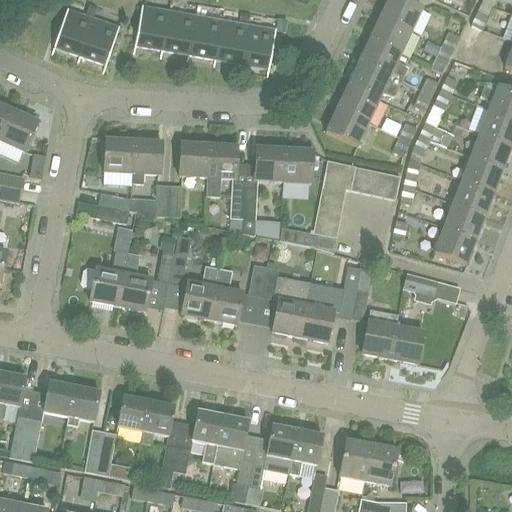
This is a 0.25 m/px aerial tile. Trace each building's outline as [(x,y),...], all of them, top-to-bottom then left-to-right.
[(398,0),(388,0),(379,19),(412,34),(422,11),(398,0)] [(492,10),(496,0),(483,0),(481,6),(492,10)] [(481,33),(492,10),(481,6),(470,29),(481,33)] [(161,52),(168,12),(141,8),(134,47),(161,52)] [(80,57),(92,21),(66,12),(54,48),(80,57)] [(188,57),(194,17),(168,12),(161,52),(188,57)] [(214,61),(221,22),(194,17),(188,57),(214,61)] [(498,33),(503,22),(490,17),(486,28),(498,33)] [(401,57),(412,34),(379,19),(369,42),(401,57)] [(118,30),(92,21),(80,57),(106,66),(118,30)] [(241,66),(248,26),(221,22),(214,61),(241,66)] [(275,31),(248,26),(241,66),(268,70),(275,31)] [(474,46),(481,33),(470,29),(464,41),(474,46)] [(448,34),(441,48),(452,53),(459,38),(448,34)] [(408,71),(398,63),(401,57),(369,42),(358,65),(401,86),(408,71)] [(445,68),(452,53),(441,48),(434,63),(445,68)] [(401,86),(358,65),(347,88),(379,103),(382,97),(394,100),(401,86)] [(447,78),(439,94),(450,98),(457,83),(447,78)] [(427,80),(423,87),(433,92),(436,84),(427,80)] [(511,94),(496,88),(496,89),(485,85),(480,98),(490,105),(487,112),(511,121),(511,94)] [(430,99),(433,92),(423,87),(420,94),(430,99)] [(368,126),(379,103),(347,88),(336,111),(368,126)] [(427,106),(430,99),(420,94),(416,101),(427,106)] [(444,112),(450,98),(439,94),(433,107),(444,112)] [(424,113),(427,106),(416,101),(413,109),(424,113)] [(0,141),(13,113),(0,106),(0,141)] [(358,150),(368,126),(336,111),(325,134),(358,150)] [(511,148),(511,145),(511,121),(487,112),(478,136),(511,148)] [(38,125),(13,113),(0,141),(0,142),(24,154),(38,125)] [(405,124),(403,128),(398,139),(409,145),(416,130),(405,124)] [(425,124),(417,140),(429,144),(446,150),(452,136),(425,124)] [(502,172),(511,148),(478,136),(469,160),(502,172)] [(402,159),(409,145),(398,139),(392,154),(402,159)] [(422,158),(429,144),(417,140),(411,153),(422,158)] [(132,186),(134,143),(105,142),(103,174),(131,176),(131,186),(132,186)] [(162,145),(134,143),(132,186),(143,186),(144,177),(160,177),(162,145)] [(207,180),(209,148),(180,147),(178,179),(207,180)] [(236,149),(209,148),(207,180),(206,199),(219,200),(220,181),(235,182),(236,149)] [(283,184),(285,153),(256,151),(254,183),(283,184)] [(311,154),(303,154),(285,153),(283,184),(310,186),(311,154)] [(493,196),(502,172),(469,160),(460,184),(493,196)] [(349,194),(354,170),(326,165),(326,167),(321,167),(321,171),(321,175),(324,176),(319,200),(343,205),(345,193),(349,194)] [(361,196),(366,173),(354,170),(349,194),(361,196)] [(372,199),(377,175),(366,173),(361,196),(372,199)] [(406,173),(403,189),(414,193),(417,176),(406,173)] [(0,174),(0,187),(22,192),(24,179),(0,174)] [(383,201),(388,177),(377,175),(372,199),(383,201)] [(400,180),(388,177),(383,201),(394,203),(400,180)] [(484,220),(493,196),(460,184),(451,207),(484,220)] [(0,202),(19,206),(22,192),(0,187),(0,202)] [(167,219),(168,188),(156,187),(154,218),(167,219)] [(181,188),(168,188),(167,219),(180,220),(181,188)] [(242,221),(244,190),(231,189),(230,220),(242,221)] [(411,207),(414,193),(403,189),(399,205),(411,207)] [(257,190),(244,190),(242,221),(243,222),(242,235),(255,238),(257,190)] [(100,195),(97,207),(129,214),(132,201),(100,195)] [(340,217),(343,205),(319,200),(317,212),(340,217)] [(126,226),(129,214),(97,207),(78,204),(75,217),(126,226)] [(475,244),(484,220),(451,207),(442,231),(475,244)] [(338,228),(340,217),(317,212),(314,223),(338,228)] [(395,222),(392,239),(403,241),(407,224),(395,222)] [(335,240),(338,228),(314,223),(312,235),(335,240)] [(336,241),(335,240),(312,235),(282,230),(279,243),(334,253),(336,241)] [(466,268),(475,244),(442,231),(433,255),(466,268)] [(184,251),(175,249),(174,255),(168,286),(182,288),(186,257),(183,257),(184,251)] [(117,308),(128,254),(116,252),(112,273),(96,270),(95,272),(88,271),(83,274),(81,284),(84,289),(92,290),(89,302),(117,308)] [(168,286),(174,255),(162,253),(156,284),(168,286)] [(140,257),(128,254),(117,308),(144,313),(151,281),(136,278),(140,257)] [(272,334),(299,339),(309,289),(309,287),(276,280),(278,271),(275,271),(276,265),(267,264),(266,269),(260,299),(278,302),(272,334)] [(247,296),(260,299),(266,269),(253,266),(247,296)] [(182,316),(210,322),(220,271),(205,268),(201,287),(188,285),(182,316)] [(350,321),(359,273),(360,270),(347,268),(337,319),(350,321)] [(236,327),(242,295),(229,293),(232,274),(220,271),(210,322),(236,327)] [(357,291),(359,273),(350,321),(362,323),(368,293),(357,291)] [(406,276),(402,289),(433,297),(437,285),(406,276)] [(327,345),(333,314),(305,308),(309,289),(299,339),(327,345)] [(389,361),(397,317),(370,312),(368,324),(367,324),(361,355),(389,361)] [(422,335),(396,330),(398,317),(397,317),(389,361),(416,366),(422,335)] [(25,379),(0,375),(0,405),(19,410),(25,379)] [(68,419),(74,389),(49,384),(43,414),(68,419)] [(99,394),(74,389),(68,419),(67,427),(77,430),(79,421),(93,424),(99,394)] [(143,434),(149,404),(123,399),(118,429),(143,434)] [(149,404),(143,434),(141,446),(152,448),(154,436),(168,439),(174,408),(149,404)] [(214,467),(223,418),(197,413),(192,443),(205,446),(201,464),(204,465),(214,467)] [(22,462),(30,421),(18,418),(13,442),(10,459),(22,462)] [(248,423),(223,418),(214,467),(238,471),(235,485),(239,486),(236,504),(245,506),(248,488),(253,463),(240,461),(248,423)] [(42,423),(30,421),(22,462),(34,465),(37,447),(42,423)] [(289,477),(298,433),(272,428),(264,465),(253,463),(248,488),(260,490),(264,471),(289,477)] [(97,477),(105,435),(92,432),(85,469),(73,467),(72,472),(84,474),(97,477)] [(322,438),(322,437),(298,433),(289,477),(299,479),(302,465),(316,468),(322,438)] [(117,437),(105,435),(97,477),(108,479),(117,437)] [(365,484),(372,447),(347,442),(339,479),(365,484)] [(174,473),(179,449),(166,447),(162,471),(163,471),(162,478),(170,479),(172,473),(174,473)] [(397,452),(372,447),(365,484),(390,489),(397,452)] [(190,452),(179,449),(174,473),(186,476),(190,452)] [(28,480),(30,468),(13,465),(11,477),(28,480)] [(45,471),(30,468),(28,480),(42,483),(45,471)] [(320,511),(325,490),(327,478),(315,476),(310,500),(307,511),(320,511)] [(97,493),(99,482),(84,479),(82,491),(97,493)] [(125,487),(99,482),(97,493),(122,499),(125,487)] [(147,504),(150,492),(133,489),(131,501),(147,504)] [(334,511),(339,493),(325,490),(320,511),(334,511)] [(174,497),(150,492),(147,504),(173,509),(174,497)] [(190,511),(196,511),(199,501),(183,498),(180,510),(190,511)] [(222,511),(224,506),(199,501),(196,511),(222,511)]
